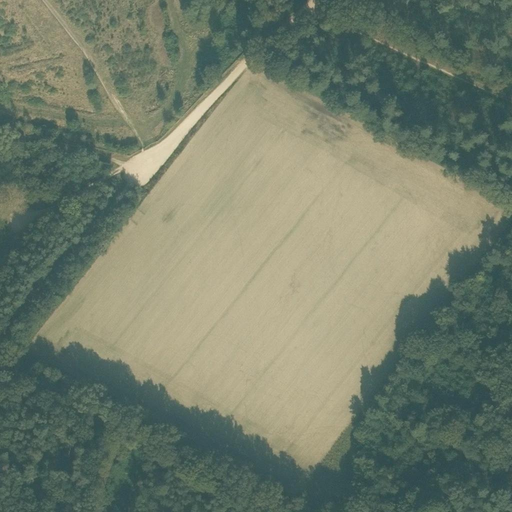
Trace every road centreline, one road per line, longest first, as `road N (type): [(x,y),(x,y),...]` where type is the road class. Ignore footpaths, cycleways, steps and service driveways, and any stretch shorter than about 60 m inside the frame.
road 1 (track): [(152,163),(46,274),(0,337)]
road 2 (track): [(305,0),(152,163)]
road 3 (track): [(48,0),(83,42),(152,163)]
road 4 (track): [(0,355),(36,385),(135,439)]
road 5 (track): [(168,0),(181,76),(165,109),(136,132)]
road 6 (track): [(135,439),(266,511)]
road 7 (track): [(0,134),(126,165)]
